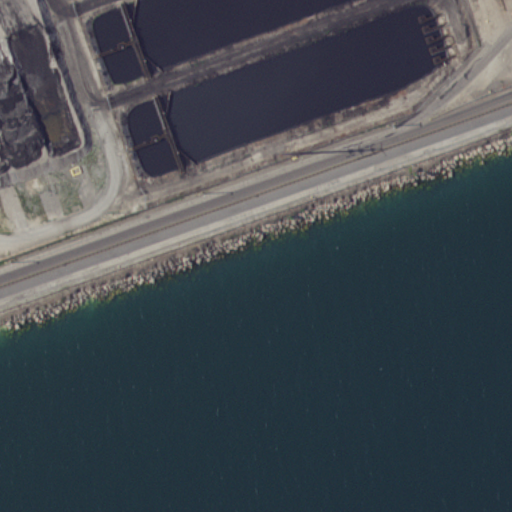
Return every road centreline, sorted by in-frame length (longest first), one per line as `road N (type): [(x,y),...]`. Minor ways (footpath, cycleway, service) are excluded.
road 1 (residential): [(511,90),(0,276)]
road 2 (residential): [(0,294),(511,112)]
